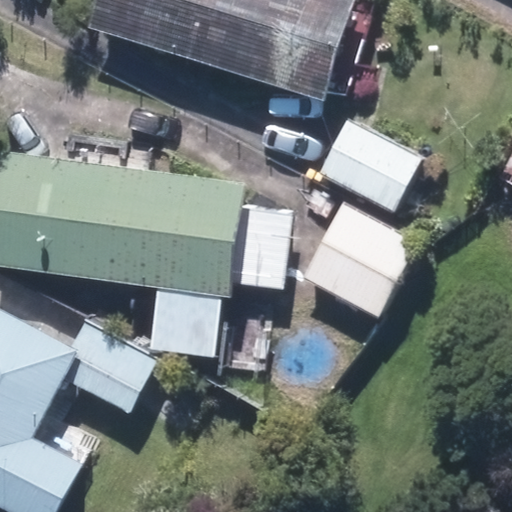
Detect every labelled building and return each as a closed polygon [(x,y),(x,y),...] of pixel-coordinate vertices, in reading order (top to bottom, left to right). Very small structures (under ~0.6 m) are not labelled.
[(103,0),(95,26),(327,98),(357,0),(103,0)] [(428,162),(355,118),(323,171),(396,214),(428,162)] [(10,155),(0,230),(0,262),(234,293),(248,186),(10,155)] [(424,246),(350,203),(308,277),(383,319),(424,246)] [(0,501),(19,511),(55,511),(83,463),(38,439),(71,378),(128,409),(156,357),(92,323),(79,347),(0,304),(0,501)]
